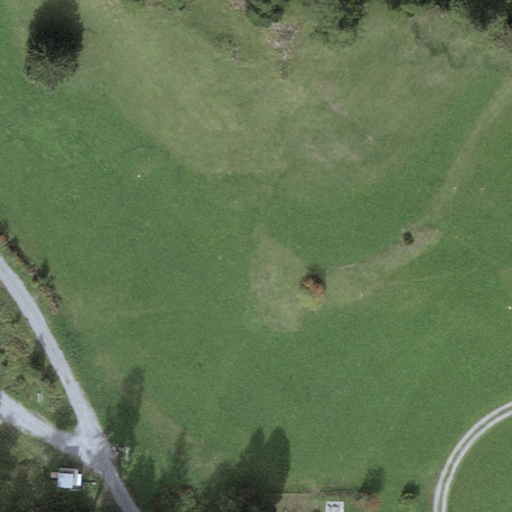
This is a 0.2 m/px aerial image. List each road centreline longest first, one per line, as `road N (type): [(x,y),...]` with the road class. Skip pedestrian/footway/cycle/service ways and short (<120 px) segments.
road 1 (track): [(0,264),(29,304),(100,464)]
road 2 (track): [(437,511),(464,438),(511,408)]
